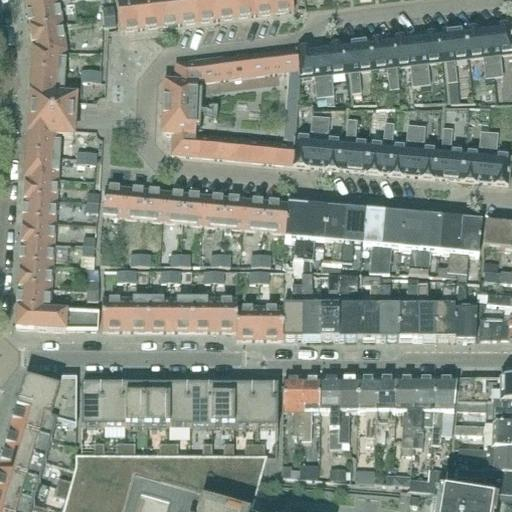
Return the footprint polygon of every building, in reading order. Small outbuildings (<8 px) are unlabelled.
[(25,0),(27,11),(59,7),(58,0),(25,0)] [(121,35),(140,33),(136,0),(123,0),(124,4),(118,5),(121,35)] [(156,1),(142,2),(141,0),(136,0),(140,33),(159,31),(156,1)] [(159,31),(178,28),(174,0),(161,0),(156,1),(159,31)] [(193,0),(174,0),(178,28),(197,26),(193,0)] [(216,24),(212,0),(193,0),(197,26),(216,24)] [(232,0),(212,0),(216,24),(235,22),(232,0)] [(232,0),(235,22),(254,20),(251,0),(232,0)] [(270,0),(251,0),(254,20),(273,17),(270,0)] [(291,0),(270,0),(273,17),(293,15),(291,0)] [(31,33),(62,29),(59,7),(27,11),(31,33)] [(101,13),(102,22),(113,21),(112,12),(101,13)] [(114,29),(113,21),(102,22),(103,30),(114,29)] [(34,55),(66,57),(62,29),(31,33),(34,55)] [(494,90),(503,89),(500,59),(511,58),(511,37),(511,30),(496,32),(488,33),(494,82),(494,90)] [(494,82),(488,33),(480,34),(480,33),(465,35),(465,36),(468,63),(482,61),(487,104),(496,103),(494,90),(494,82)] [(450,109),(459,108),(454,65),(468,63),(465,36),(442,38),(450,109)] [(427,68),(441,67),(438,38),(423,40),(415,41),(421,91),(429,90),(427,68)] [(412,92),(421,91),(415,41),(407,42),(392,44),(396,72),(409,70),(412,92)] [(398,93),(396,72),(392,44),(384,45),(369,46),(369,47),(373,74),(387,73),(390,94),(398,93)] [(358,76),(373,74),(369,47),(347,49),(349,77),(352,99),(361,98),(358,76)] [(346,77),(343,50),(343,49),(328,51),(320,52),(325,102),(334,101),(331,79),(346,77)] [(316,103),(325,102),(320,52),(312,53),(296,55),(298,75),(299,81),(299,83),(314,81),(316,103)] [(64,78),(66,57),(34,55),(32,77),(64,78)] [(299,81),(298,75),(296,55),(271,58),(273,78),(290,75),(290,81),(299,81)] [(249,81),(273,78),(271,58),(246,61),(249,81)] [(224,84),(249,81),(246,61),(222,64),(224,84)] [(199,87),(224,84),(222,64),(196,67),(199,87)] [(197,95),(197,87),(199,87),(196,67),(176,69),(175,88),(165,88),(164,104),(163,104),(163,114),(163,123),(162,139),(172,140),(172,159),(192,161),(194,141),(195,141),(195,137),(201,137),(203,95),(197,95)] [(63,100),(64,78),(32,77),(31,98),(63,100)] [(101,88),(101,80),(81,79),(81,87),(101,88)] [(289,80),(284,144),(288,144),(295,144),(295,143),(297,111),(299,83),(299,81),(290,81),(289,80)] [(76,101),(63,100),(31,98),(30,114),(30,118),(29,122),(28,138),(60,140),(73,141),(74,135),(75,121),(76,101)] [(316,172),(321,123),(312,122),(310,144),(295,143),(295,144),(294,150),(293,170),(308,172),(308,171),(316,172)] [(327,145),(329,124),(321,123),(316,172),(324,173),(339,175),(339,174),(342,147),(327,145)] [(354,148),(356,126),(347,125),(343,175),(366,177),(368,149),(354,148)] [(389,179),(391,151),(393,129),(385,129),(383,150),(368,149),(366,177),(381,178),(389,179)] [(412,181),(416,131),(408,131),(406,153),(391,151),(389,179),(404,181),(404,180),(412,181)] [(423,154),(425,132),(416,131),(412,181),(420,182),(435,183),(437,155),(423,154)] [(450,157),(452,135),(443,134),(441,156),(439,183),(462,185),(464,158),(450,157)] [(88,146),(88,136),(74,135),(73,141),(73,145),(88,146)] [(485,187),(489,138),(480,137),(479,159),(464,158),(462,185),(462,186),(477,187),(485,187)] [(59,162),(60,140),(28,138),(27,160),(59,162)] [(496,161),(498,139),(489,138),(485,187),(493,188),(493,189),(508,190),(511,162),(496,161)] [(219,143),(195,141),(194,141),(192,161),(217,163),(219,143)] [(244,145),(225,144),(219,143),(217,163),(242,166),(244,145)] [(294,150),(295,144),(288,144),(287,149),(269,147),(267,168),(293,170),(294,150)] [(269,147),(265,147),(244,145),(242,166),(267,168),(269,147)] [(58,184),(59,162),(27,160),(25,182),(58,184)] [(56,205),(58,184),(25,182),(24,203),(56,205)] [(123,223),(126,195),(105,193),(103,221),(123,223)] [(144,225),(146,196),(126,195),(123,223),(144,225)] [(164,227),(166,198),(146,196),(144,225),(164,227)] [(87,207),(86,197),(67,197),(68,208),(87,207)] [(183,229),(186,200),(166,198),(164,227),(183,229)] [(100,200),(94,199),(88,199),(86,217),(98,218),(100,200)] [(203,231),(206,202),(186,200),(183,229),(203,231)] [(223,232),(226,204),(206,202),(203,231),(223,232)] [(55,227),(56,205),(24,203),(23,225),(55,227)] [(243,234),(245,206),(226,204),(223,232),(243,234)] [(263,236),(265,208),(245,206),(243,234),(263,236)] [(285,238),(288,210),(265,208),(263,236),(285,238)] [(285,238),(285,244),(295,245),(293,265),(292,276),(302,277),(303,266),(308,212),(302,211),(302,212),(300,212),(298,211),(294,211),(291,211),(290,211),(290,210),(288,210),(285,238)] [(303,266),(302,277),(311,277),(312,267),(314,253),(323,254),(324,248),(327,213),(326,213),(326,214),(324,214),(322,213),(318,213),(315,213),(314,213),(314,212),(308,212),(303,266)] [(322,268),(322,277),(340,278),(341,269),(346,215),(341,215),(341,216),(339,215),(337,214),(333,214),(330,215),(329,214),(327,213),(324,248),(333,249),(331,269),(322,268)] [(346,215),(341,269),(351,270),(353,250),(362,251),(366,217),(364,217),(364,218),(363,217),(360,216),(356,216),(354,217),(352,216),(346,215)] [(366,217),(362,251),(372,252),(370,272),(369,280),(379,280),(385,219),(379,218),(379,219),(377,219),(375,218),(371,217),(368,218),(367,218),(367,217),(366,217)] [(385,219),(379,280),(389,281),(391,254),(401,255),(404,220),(403,220),(403,221),(401,221),(399,220),(395,219),(392,220),(391,220),(391,219),(385,219)] [(404,220),(401,255),(410,256),(408,282),(418,282),(423,222),(418,221),(418,222),(416,222),(414,221),(410,221),(407,221),(405,221),(406,220),(404,220)] [(423,222),(418,282),(427,282),(430,257),(439,258),(443,224),(441,224),(441,225),(439,224),(437,223),(433,223),(431,223),(429,223),(429,222),(423,222)] [(438,273),(437,283),(456,284),(462,225),(456,225),(456,226),(454,226),(452,225),(448,224),(446,225),(444,225),(444,224),(443,224),(439,258),(448,259),(447,273),(438,273)] [(53,250),(55,227),(23,225),(22,248),(53,250)] [(456,284),(456,287),(466,287),(468,261),(469,260),(478,261),(478,257),(482,227),(480,227),(480,228),(468,227),(468,226),(462,225),(456,284)] [(511,230),(486,228),(485,251),(511,253),(511,230)] [(80,259),(79,240),(69,240),(69,260),(80,259)] [(83,252),(95,252),(95,243),(84,242),(83,252)] [(52,272),(53,250),(22,248),(20,270),(52,272)] [(94,262),(95,252),(83,252),(82,261),(94,262)] [(101,269),(111,270),(111,259),(101,259),(101,269)] [(139,270),(140,259),(132,259),(131,270),(139,270)] [(139,270),(150,270),(150,260),(140,259),(139,270)] [(179,271),(181,260),(172,260),(172,271),(179,271)] [(179,271),(190,271),(190,260),(181,260),(179,271)] [(220,271),(221,260),(212,260),(212,271),(220,271)] [(220,271),(230,271),(231,260),(221,260),(220,271)] [(259,272),(261,260),(252,260),(252,272),(259,272)] [(259,272),(266,272),(271,272),(271,260),(261,260),(259,272)] [(93,274),(94,262),(82,261),(81,273),(93,274)] [(51,292),(52,272),(20,270),(19,290),(51,292)] [(483,275),(482,284),(500,286),(499,288),(511,289),(511,278),(501,277),(483,275)] [(127,288),(127,276),(118,276),(117,288),(127,288)] [(127,276),(127,288),(136,288),(136,276),(127,276)] [(171,288),(171,276),(162,276),(162,288),(171,288)] [(171,276),(171,288),(180,288),(180,276),(171,276)] [(215,288),(215,277),(205,277),(205,288),(215,288)] [(215,277),(215,288),(224,288),(224,277),(215,277)] [(259,289),(259,277),(250,277),(250,289),(259,289)] [(259,277),(259,289),(269,289),(269,277),(259,277)] [(312,281),(302,280),(302,291),(302,345),(320,345),(320,310),(320,298),(312,298),(312,281)] [(329,311),(320,310),(320,345),(339,345),(339,282),(329,281),(329,311)] [(358,282),(339,282),(339,345),(344,345),(344,344),(346,344),(348,345),(352,345),(355,344),(356,344),(356,345),(358,345),(357,311),(348,311),(348,291),(358,290),(358,282)] [(371,283),(361,282),(361,292),(371,292),(371,310),(362,310),(362,345),(380,345),(380,283),(371,283)] [(390,284),(380,283),(380,345),(386,345),(386,344),(387,344),(390,345),(394,345),(396,344),(397,344),(397,345),(398,345),(399,311),(390,311),(390,284)] [(407,311),(399,311),(398,345),(417,345),(417,285),(407,285),(407,311)] [(427,286),(417,285),(417,345),(436,345),(436,317),(436,311),(427,311),(427,286)] [(442,307),(436,307),(436,311),(436,317),(436,345),(454,345),(454,313),(454,293),(454,288),(454,287),(444,286),(444,291),(442,291),(442,307)] [(87,295),(99,295),(99,287),(87,287),(87,295)] [(466,288),(454,288),(454,293),(454,313),(454,345),(475,345),(477,310),(466,311),(466,288)] [(49,315),(51,292),(19,290),(18,313),(49,315)] [(292,310),(283,310),(283,313),(283,345),(284,345),(284,344),(286,344),(288,345),(292,345),(294,344),(296,344),(296,345),(297,345),(302,345),(302,291),(293,291),(292,310)] [(98,306),(99,295),(87,295),(87,306),(98,306)] [(478,299),(477,307),(487,308),(486,310),(511,312),(511,302),(488,300),(478,299)] [(126,336),(127,304),(103,304),(103,336),(126,336)] [(148,336),(149,304),(127,304),(126,336),(148,336)] [(170,336),(170,304),(149,304),(148,336),(170,336)] [(170,336),(192,336),(192,304),(170,304),(170,336)] [(214,336),(215,304),(192,304),(192,336),(214,336)] [(237,312),(237,304),(215,304),(214,336),(236,336),(236,324),(236,312),(237,312)] [(283,345),(283,313),(268,312),(268,304),(259,304),(259,312),(259,345),(283,345)] [(259,345),(259,312),(237,312),(236,312),(236,324),(236,336),(236,345),(259,345)] [(98,317),(49,315),(18,313),(16,332),(34,334),(38,334),(66,336),(66,335),(98,335),(98,317)] [(480,324),(479,345),(511,345),(511,322),(506,322),(506,324),(488,323),(487,324),(480,323),(480,324)] [(66,412),(76,415),(76,384),(61,383),(58,394),(53,393),(25,385),(22,396),(22,395),(17,413),(51,423),(55,409),(66,412)] [(301,441),(301,385),(284,385),(283,417),(293,417),(292,440),(301,441)] [(321,417),(321,385),(301,385),(301,441),(301,447),(310,447),(310,441),(311,417),(321,417)] [(338,455),(338,385),(321,385),(321,417),(330,417),(329,455),(338,455)] [(357,417),(357,385),(338,385),(338,455),(341,455),(341,448),(347,448),(347,417),(357,417)] [(377,385),(357,385),(357,417),(367,417),(366,443),(375,443),(377,385)] [(395,417),(396,385),(377,385),(375,449),(384,449),(385,417),(395,417)] [(412,441),(416,385),(396,385),(395,417),(404,417),(402,461),(411,462),(411,456),(412,453),(412,441)] [(412,441),(412,453),(422,454),(423,430),(432,431),(436,385),(416,385),(412,441)] [(432,431),(431,449),(441,449),(441,441),(450,441),(453,417),(456,385),(436,385),(432,431)] [(511,408),(511,385),(460,385),(458,408),(473,408),(511,408)] [(81,390),(81,432),(104,432),(105,390),(81,390)] [(126,432),(126,390),(105,390),(104,432),(126,432)] [(148,390),(140,390),(126,390),(126,432),(147,432),(148,390)] [(147,432),(157,432),(169,433),(169,390),(148,390),(147,432)] [(191,433),(191,390),(169,390),(169,433),(191,433)] [(212,433),(213,390),(191,390),(191,433),(212,433)] [(234,433),(234,390),(213,390),(212,433),(234,433)] [(255,433),(256,391),(234,390),(234,433),(255,433)] [(278,433),(277,391),(256,391),(255,433),(278,433)] [(511,408),(473,408),(458,408),(457,414),(481,414),(490,417),(490,432),(511,433),(511,408)] [(62,427),(66,412),(55,409),(51,423),(58,425),(57,426),(62,427)] [(66,412),(62,427),(76,431),(76,415),(66,412)] [(17,413),(11,435),(52,447),(57,426),(58,425),(51,423),(17,413)] [(455,431),(454,439),(486,441),(485,445),(485,455),(511,456),(511,433),(490,432),(455,431)] [(52,447),(11,435),(5,456),(46,468),(52,447)] [(94,462),(104,462),(104,449),(94,449),(94,462)] [(126,449),(121,449),(116,449),(116,462),(126,462),(126,449)] [(135,449),(131,449),(126,449),(126,462),(135,462),(135,449)] [(169,449),(162,449),(159,449),(159,462),(169,462),(169,449)] [(178,449),(172,449),(169,449),(169,462),(178,462),(178,449)] [(212,463),(212,460),(212,449),(202,449),(202,462),(212,463)] [(224,449),(224,459),(224,463),(234,463),(234,449),(224,449)] [(255,449),(245,449),(245,450),(244,463),(255,463),(255,449)] [(265,449),(255,449),(255,463),(264,463),(265,449)] [(458,454),(457,464),(476,465),(475,478),(476,479),(511,481),(511,456),(485,455),(458,454)] [(0,472),(0,476),(35,487),(40,488),(46,468),(5,456),(0,472)] [(252,511),(254,506),(258,492),(266,464),(267,463),(264,463),(255,463),(244,463),(234,463),(224,463),(212,463),(202,462),(178,462),(169,462),(159,462),(135,462),(126,462),(116,462),(104,462),(94,462),(76,462),(75,474),(72,487),(69,497),(67,505),(66,506),(64,511),(252,511)] [(346,474),(330,474),(330,486),(346,486),(346,474)] [(428,486),(427,498),(444,500),(446,487),(447,476),(447,475),(429,474),(428,486)] [(301,484),(301,476),(286,475),(286,483),(301,484)] [(374,490),(374,475),(356,475),(356,489),(374,490)] [(40,488),(35,487),(0,476),(0,499),(34,509),(40,488)] [(301,476),(301,484),(318,486),(318,477),(301,476)] [(460,477),(450,477),(447,476),(446,487),(472,489),(471,502),(497,504),(511,505),(511,481),(476,479),(460,477)] [(409,490),(409,485),(410,481),(393,480),(392,489),(409,490)] [(72,487),(70,487),(59,484),(56,493),(69,497),(72,487)] [(427,498),(428,486),(409,485),(409,490),(409,497),(427,498)] [(54,502),(66,506),(69,497),(56,493),(54,502)] [(0,511),(33,511),(34,509),(0,499),(0,511)] [(495,511),(496,510),(444,501),(442,511),(495,511)] [(417,511),(419,503),(410,502),(409,505),(409,510),(417,511)]
